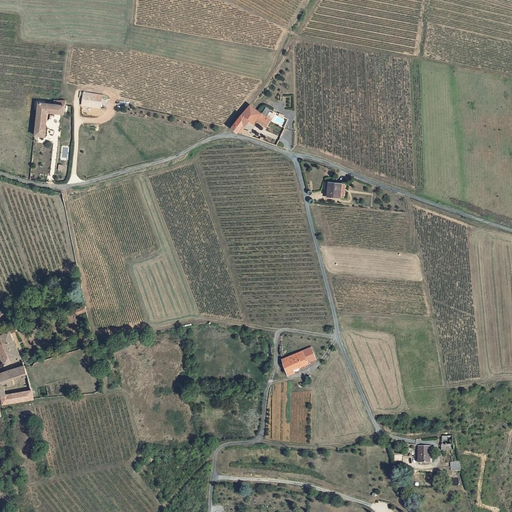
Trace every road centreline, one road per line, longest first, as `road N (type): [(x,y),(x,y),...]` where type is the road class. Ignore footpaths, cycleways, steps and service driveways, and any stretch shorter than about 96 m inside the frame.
road 1 (unclassified): [(0,173),(59,186),(155,163),(223,135),(294,154)]
road 2 (residential): [(209,511),(218,449),(255,441),(261,432),(276,335),(337,335)]
road 3 (unclassified): [(294,154),(511,230)]
road 4 (unclassified): [(294,154),(337,335)]
road 5 (track): [(310,0),(223,135)]
road 6 (unclassified): [(337,335),(377,429),(415,442)]
road 7 (track): [(255,441),(316,446),(381,434)]
